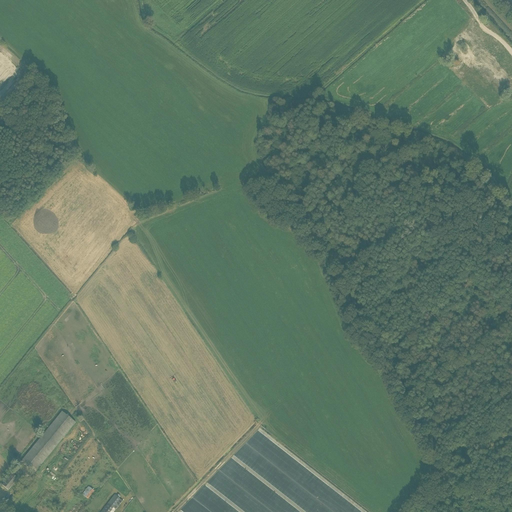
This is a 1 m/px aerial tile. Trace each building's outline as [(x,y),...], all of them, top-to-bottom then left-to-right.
[(479,35),(471,42),(476,49),(473,51),(488,68),(499,58),(479,35)] [(455,57),(462,51),(458,46),(451,53),(455,57)] [(62,412),(21,462),(35,473),(76,423),(62,412)] [(2,485),(8,490),(18,479),(12,473),(2,485)] [(114,495),(101,511),(110,511),(120,500),(114,495)]
